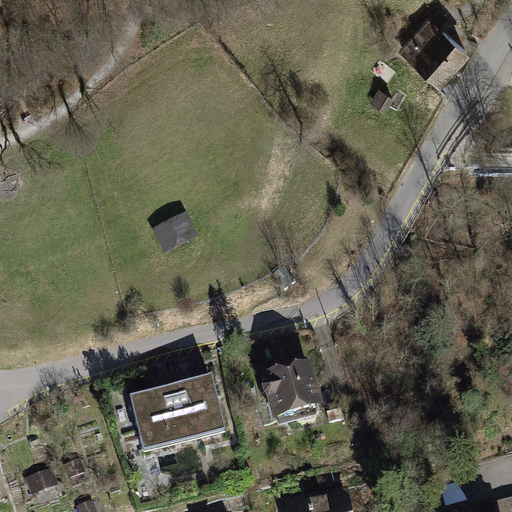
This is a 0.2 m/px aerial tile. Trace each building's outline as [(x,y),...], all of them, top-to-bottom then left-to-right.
[(429,17),(399,51),(441,88),(471,53),(429,17)] [(394,98),(379,89),(370,103),(385,112),(394,98)] [(153,232),(166,257),(200,240),(187,215),(153,232)] [(274,275),(286,291),(297,282),(285,266),(274,275)] [(510,387),(511,384),(511,365),(510,363),(498,373),(510,387)] [(310,373),(269,384),(279,423),(321,412),(310,373)] [(212,384),(130,404),(139,443),(163,437),(166,448),(224,434),(212,384)] [(320,505),(290,510),(290,511),(351,511),(349,494),(319,499),(320,505)] [(511,511),(511,500),(496,505),(497,511),(511,511)]
